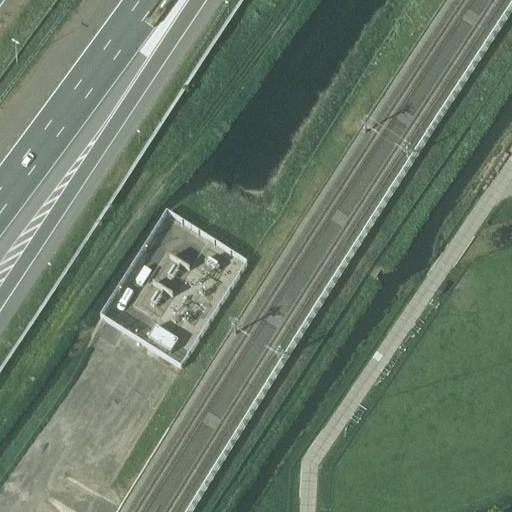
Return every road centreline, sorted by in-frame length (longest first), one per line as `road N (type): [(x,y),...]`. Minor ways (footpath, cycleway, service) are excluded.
road 1 (track): [(511,166),(313,463),(309,511)]
road 2 (motorway): [(0,297),(197,0)]
road 3 (motorway): [(0,196),(145,0)]
